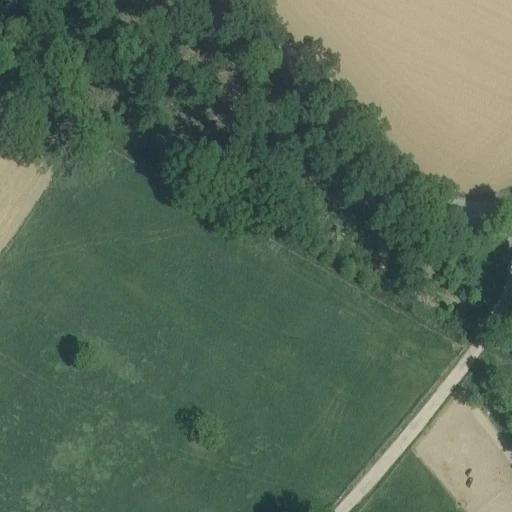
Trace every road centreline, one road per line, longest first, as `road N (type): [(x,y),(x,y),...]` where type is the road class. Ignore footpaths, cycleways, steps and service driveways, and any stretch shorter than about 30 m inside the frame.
road 1 (unclassified): [(511,201),(454,206),(393,175),(217,0)]
road 2 (track): [(354,511),(457,396),(511,273)]
